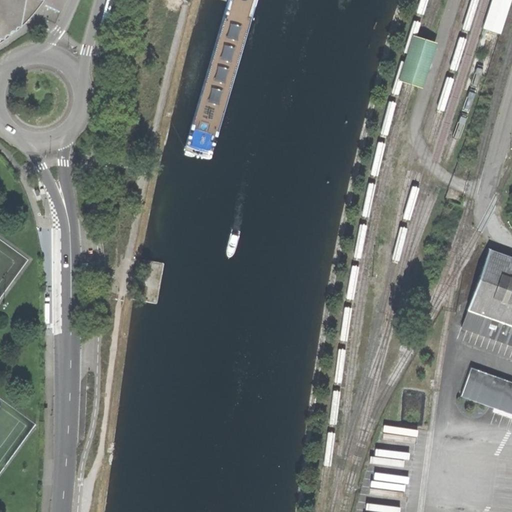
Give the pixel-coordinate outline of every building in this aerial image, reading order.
[(0,0),(0,42),(5,39),(20,27),(33,12),(35,10),(41,2),(42,0),(0,0)] [(491,30),(497,32),(507,0),(491,0),(483,27),(491,30)] [(425,39),(415,36),(400,80),(412,83),(424,87),(438,44),(425,39)] [(511,344),(511,257),(489,249),(461,327),(511,344)] [(511,382),(470,367),(460,396),(511,414),(511,382)]
